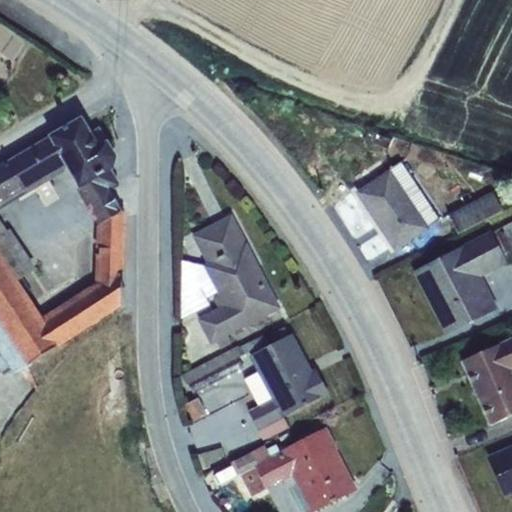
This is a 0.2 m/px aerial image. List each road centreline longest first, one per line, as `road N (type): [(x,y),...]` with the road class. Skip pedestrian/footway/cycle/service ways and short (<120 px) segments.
road 1 (tertiary): [(439,511),(384,366),(311,231),(219,125),(147,65)]
road 2 (unclassified): [(147,65),(150,389),(163,452),(190,511)]
road 3 (track): [(91,17),(146,0),(351,106),(398,79),(447,0)]
